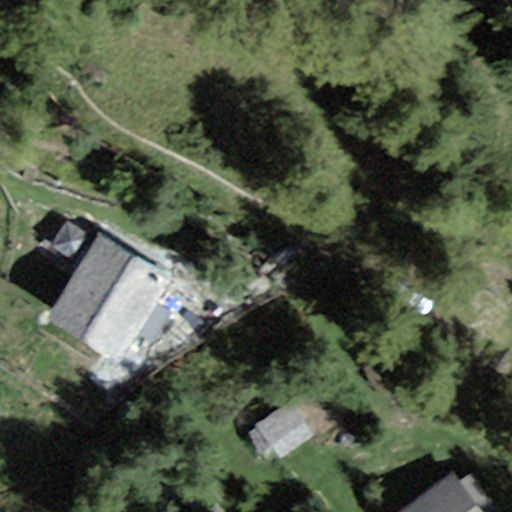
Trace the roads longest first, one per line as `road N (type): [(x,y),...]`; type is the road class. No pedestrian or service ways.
road 1 (track): [(0,156),(48,154),(422,299)]
road 2 (track): [(511,467),(371,462)]
